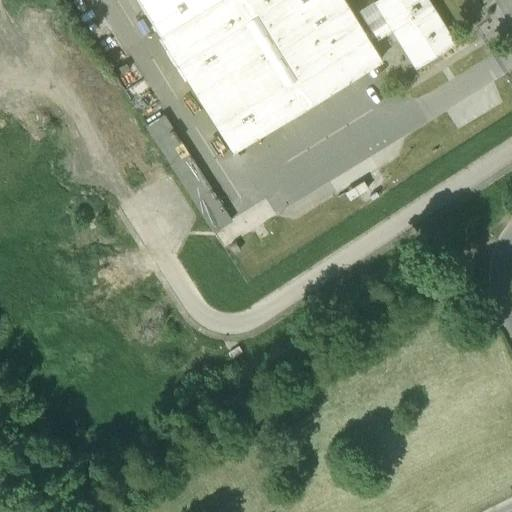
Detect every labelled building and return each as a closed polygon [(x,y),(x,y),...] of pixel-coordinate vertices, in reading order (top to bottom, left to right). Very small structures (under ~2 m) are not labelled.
[(345,0),(137,0),(228,148),(380,56),(345,0)] [(374,0),(373,1),(407,55),(412,63),(415,68),(432,58),(439,53),(455,43),(428,0),(374,0)] [(232,223),(163,115),(145,126),(213,234),(232,223)] [(368,191),(364,183),(344,195),(349,203),(357,198),(368,191)] [(371,203),(379,198),(376,194),(369,199),(371,203)] [(234,257),(240,253),(235,245),(229,249),(234,257)]
